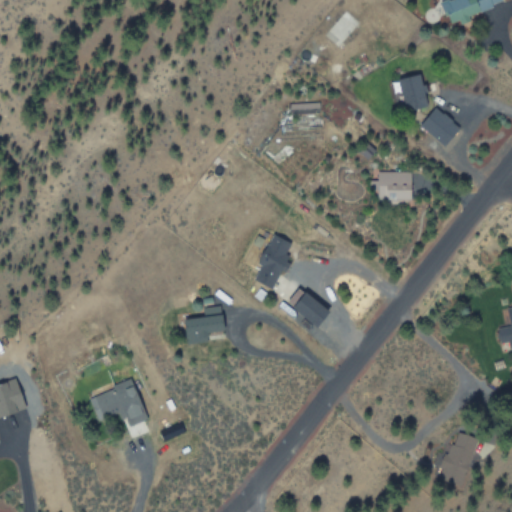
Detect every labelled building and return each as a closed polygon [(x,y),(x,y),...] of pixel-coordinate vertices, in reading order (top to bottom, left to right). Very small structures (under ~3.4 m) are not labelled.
[(467,14),(503,1),(502,0),(440,0),(449,25),(468,18),(467,14)] [(398,79),(406,110),(430,104),(425,83),(422,83),(420,73),(398,79)] [(446,144),(459,124),(432,107),(419,127),(446,144)] [(376,180),(368,179),(368,189),(377,189),(376,198),(410,198),(411,171),(376,170),(376,180)] [(290,242),(272,232),(256,262),(260,264),(253,277),(272,288),(289,256),(284,254),(290,242)] [(287,300),(318,327),(330,312),(299,286),(287,300)] [(184,318),(187,343),(208,340),(207,332),(223,330),(220,304),(201,307),(203,315),(184,318)] [(511,304),(505,306),(508,324),(496,326),(499,342),(506,340),(507,346),(511,345),(511,304)] [(0,416),(13,413),(24,406),(16,374),(3,383),(0,383),(0,416)] [(88,395),(96,420),(117,413),(119,419),(125,417),(128,425),(146,419),(132,379),(88,395)] [(475,437),(453,429),(436,477),(458,485),(475,437)]
